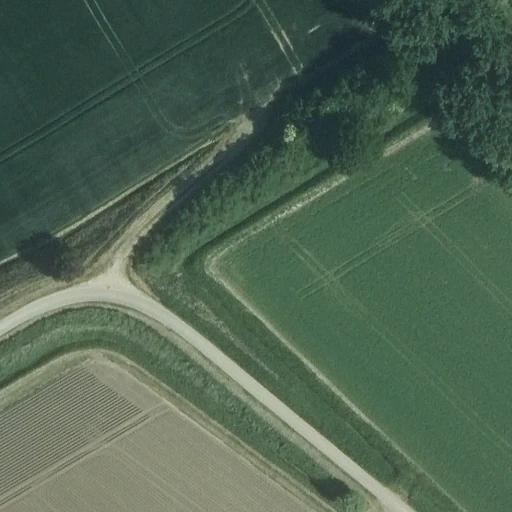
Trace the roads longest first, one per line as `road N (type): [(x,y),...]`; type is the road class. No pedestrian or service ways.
road 1 (unclassified): [(0,330),(40,305),(85,293),(145,303),(401,511)]
road 2 (track): [(245,96),(254,112),(251,132),(126,245),(106,293)]
